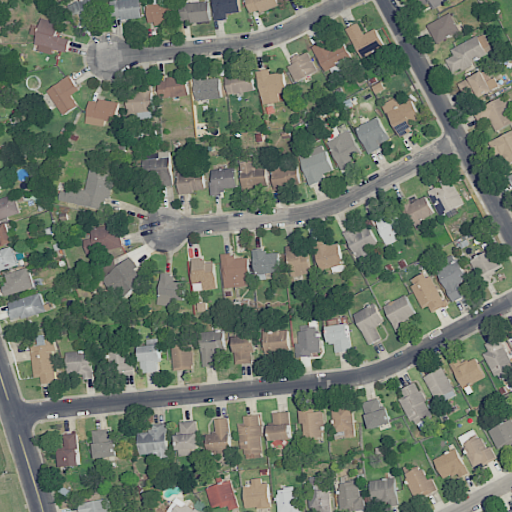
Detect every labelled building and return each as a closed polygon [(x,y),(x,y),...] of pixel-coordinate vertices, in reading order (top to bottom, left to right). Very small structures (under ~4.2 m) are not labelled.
[(78,0),(68,4),(77,25),(105,14),(98,0),(78,0)] [(116,0),(111,0),(111,17),(120,17),(120,20),(141,19),(140,0),(116,0)] [(227,20),(227,13),(240,13),(239,0),(213,0),(215,20),(227,20)] [(246,0),(252,15),(279,5),(276,0),(246,0)] [(429,2),(433,10),(450,1),(449,0),(414,0),(418,7),(429,2)] [(211,20),(209,1),(182,4),(184,23),(211,20)] [(148,4),(148,24),(175,23),(174,3),(148,4)] [(427,24),(435,43),(459,33),(452,14),(427,24)] [(60,22),(41,19),(40,27),(32,25),(31,35),(38,36),(35,51),(53,54),(54,50),(68,53),(70,39),(57,37),(60,22)] [(375,28),(364,34),(358,23),(346,29),(361,58),(384,45),(375,28)] [(450,49),(454,55),(446,59),(452,72),(493,53),(484,33),(450,49)] [(335,46),(331,38),(312,47),(324,71),(351,57),(344,41),(335,46)] [(286,63),(296,83),(318,72),(308,52),(286,63)] [(284,72),(270,74),(269,69),(257,71),(263,104),(280,102),(279,94),(287,92),(284,72)] [(228,95),(255,91),(251,70),(225,75),(228,95)] [(495,78),(487,82),(482,71),(457,84),(463,96),(473,91),(476,99),(500,87),(495,78)] [(78,105),(71,96),(80,89),(70,75),(47,92),(64,116),(78,105)] [(221,78),(205,79),(205,75),(193,75),(194,100),(221,99),(221,78)] [(158,79),(159,98),(188,97),(187,78),(158,79)] [(137,119),(153,118),(152,85),(138,86),(138,90),(127,90),(128,113),(137,113),(137,119)] [(496,132),(511,123),(511,116),(507,108),(511,105),(511,102),(507,94),(473,112),(479,124),(489,119),(496,132)] [(412,99),(400,105),(397,97),(383,103),(398,136),(415,129),(411,120),(419,117),(412,99)] [(86,123),(104,127),(105,121),(116,123),(119,104),(90,98),(86,123)] [(368,154),(382,148),(380,143),(388,139),(379,117),(356,127),(368,154)] [(327,141),(340,167),(363,156),(350,130),(327,141)] [(511,162),(511,130),(488,142),(494,154),(502,150),(509,164),(511,162)] [(323,174),(333,171),(324,145),(309,150),(311,156),(301,160),(309,185),(325,180),(323,174)] [(171,177),(170,152),(145,153),(146,178),(171,177)] [(266,167),(254,167),(254,161),(240,162),(242,188),(267,187),(266,167)] [(59,201),(106,211),(115,171),(91,165),(85,190),(68,187),(67,192),(61,191),(59,201)] [(205,191),(204,167),(178,169),(179,193),(205,191)] [(236,188),(236,168),(211,169),(212,195),(223,195),(223,188),(236,188)] [(274,168),(274,187),(299,187),(299,168),(274,168)] [(464,205),(450,176),(440,181),(442,185),(428,192),(440,216),(464,205)] [(421,220),(434,215),(426,195),(401,205),(413,232),(424,227),(421,220)] [(397,241),(394,234),(404,230),(396,210),(374,219),(385,246),(397,241)] [(0,225),(0,246),(14,242),(8,222),(0,225)] [(123,247),(120,233),(114,235),(111,224),(78,233),(84,257),(123,247)] [(345,235),(359,264),(373,257),(369,248),(378,244),(368,224),(345,235)] [(338,241),(314,248),(319,270),(344,264),(338,241)] [(287,247),(292,277),(311,274),(308,254),(301,255),(300,245),(287,247)] [(0,271),(20,266),(14,247),(0,250),(0,271)] [(503,268),(494,249),(471,259),(480,279),(503,268)] [(255,280),(266,279),(266,273),(280,272),(279,251),(254,252),(255,280)] [(248,258),(236,259),(235,254),(221,256),(225,289),(252,285),(248,258)] [(466,279),(454,254),(441,261),(444,267),(437,271),(452,302),(464,296),(458,283),(466,279)] [(102,276),(116,299),(144,282),(130,259),(102,276)] [(215,260),(193,261),(193,290),(216,289),(215,260)] [(35,287),(29,267),(5,275),(8,284),(2,286),(5,297),(35,287)] [(427,271),(408,281),(423,309),(428,306),(432,312),(445,305),(427,271)] [(186,279),(161,275),(157,304),(170,307),(171,299),(183,301),(186,279)] [(12,320),(46,314),(42,295),(8,301),(12,320)] [(384,306),(396,332),(407,326),(404,320),(416,314),(406,295),(384,306)] [(375,327),(384,322),(374,304),(353,315),(369,345),(382,339),(375,327)] [(328,327),(331,344),(335,344),(336,353),(353,350),(348,323),(328,327)] [(319,326),(298,327),(300,356),(321,355),(319,326)] [(289,327),(264,328),(264,356),(289,355),(289,327)] [(226,351),(223,330),(199,333),(203,367),(217,365),(216,353),(226,351)] [(31,345),(35,378),(41,377),(42,384),(58,382),(54,351),(56,351),(53,333),(36,336),(37,344),(31,345)] [(252,363),(252,352),(256,352),(255,336),(234,336),(235,364),(252,363)] [(484,353),(495,380),(511,373),(511,365),(500,337),(484,343),(488,352),(484,353)] [(134,374),(133,360),(127,361),(126,339),(112,340),(114,375),(134,374)] [(194,366),(193,343),(171,344),(173,367),(194,366)] [(138,347),(141,373),(158,371),(157,362),(163,362),(160,344),(138,347)] [(81,380),(92,379),(92,351),(67,352),(68,374),(81,374),(81,380)] [(485,378),(475,357),(462,363),(459,359),(450,363),(462,389),(485,378)] [(455,397),(444,368),(425,375),(436,404),(455,397)] [(401,399),(417,432),(435,423),(416,382),(402,389),(405,396),(401,399)] [(371,429),(392,423),(387,408),(382,409),(378,398),(362,403),(371,429)] [(345,432),(346,438),(355,437),(353,405),(334,406),(336,432),(345,432)] [(324,436),(323,412),(309,412),(308,409),(299,410),(299,424),(304,424),(305,437),(324,436)] [(273,413),(274,425),(270,426),(271,440),(291,440),(290,412),(273,413)] [(242,459),(263,458),(261,415),(243,416),(244,423),(240,423),(242,459)] [(207,453),(230,452),(229,418),(215,419),(215,433),(206,433),(207,453)] [(511,419),(488,430),(498,452),(511,445),(511,419)] [(198,449),(197,421),(179,422),(180,435),(175,435),(176,450),(198,449)] [(139,455),(157,454),(157,464),(168,464),(166,425),(150,426),(150,433),(138,433),(139,455)] [(473,468),(496,458),(491,446),(484,448),(476,428),(459,436),(473,468)] [(94,458),(117,458),(117,441),(110,441),(110,430),(93,430),(94,458)] [(59,467),(79,466),(78,434),(63,434),(64,448),(58,448),(59,467)] [(443,481),(467,472),(457,449),(434,458),(443,481)] [(436,491),(423,465),(404,475),(417,500),(436,491)] [(309,511),(330,511),(329,476),(308,477),(309,511)] [(243,485),(246,509),(271,506),(268,479),(251,481),(251,485),(243,485)] [(372,504),(397,503),(396,479),(371,480),(372,504)] [(214,511),(227,506),(229,511),(239,507),(230,480),(206,488),(214,511)] [(358,497),(358,482),(339,483),(341,511),(364,511),(364,497),(358,497)] [(302,511),(303,503),(297,503),(296,488),(278,489),(278,511),(302,511)] [(166,511),(198,511),(176,498),(166,511)] [(82,511),(110,511),(108,499),(81,504),(82,511)]
